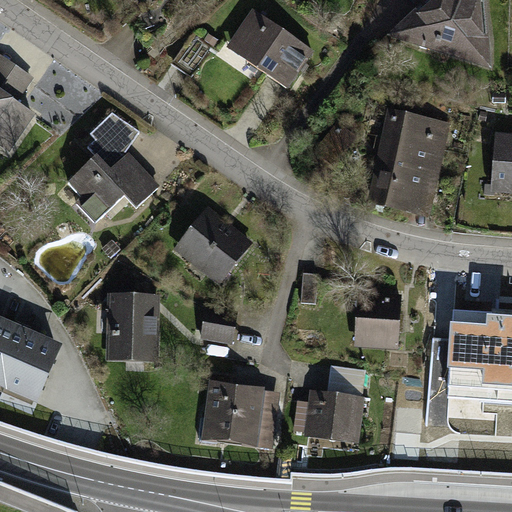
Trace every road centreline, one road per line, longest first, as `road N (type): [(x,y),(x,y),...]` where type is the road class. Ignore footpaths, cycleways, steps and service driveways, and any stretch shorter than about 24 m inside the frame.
road 1 (residential): [(511,258),(399,245),(310,212),(0,0)]
road 2 (secondary): [(264,511),(130,488),(0,450)]
